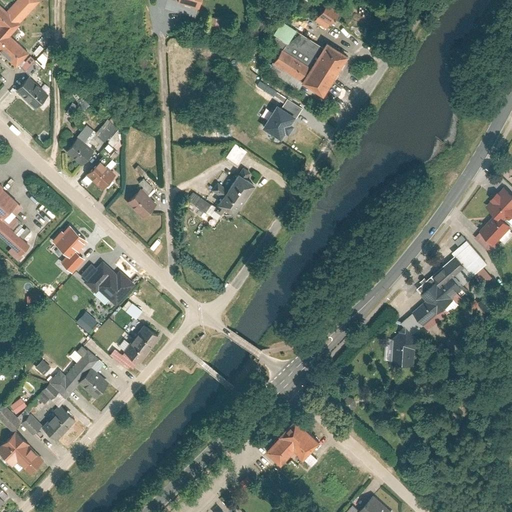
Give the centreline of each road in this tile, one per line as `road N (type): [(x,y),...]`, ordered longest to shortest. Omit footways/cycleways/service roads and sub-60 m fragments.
road 1 (residential): [(206,318),(431,0)]
road 2 (tertiary): [(511,91),(427,232),(387,284),(293,376)]
road 3 (residential): [(0,129),(198,313)]
road 4 (residential): [(198,313),(23,511)]
road 5 (unclassified): [(285,384),(423,511)]
road 6 (tertiary): [(285,384),(152,511)]
